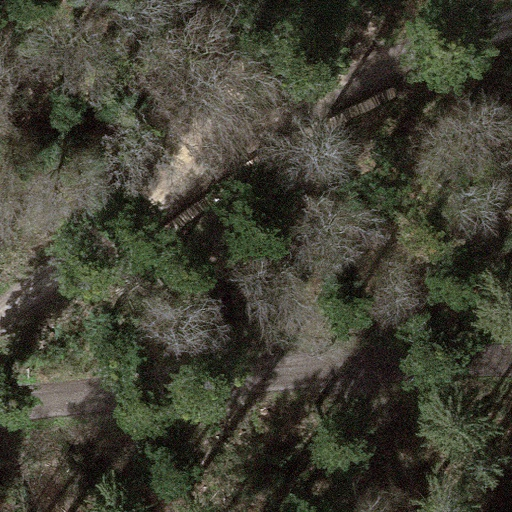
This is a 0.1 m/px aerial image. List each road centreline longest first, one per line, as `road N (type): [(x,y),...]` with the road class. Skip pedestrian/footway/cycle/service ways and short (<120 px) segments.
road 1 (track): [(511,20),(452,34),(296,114),(0,324)]
road 2 (track): [(511,365),(0,408)]
